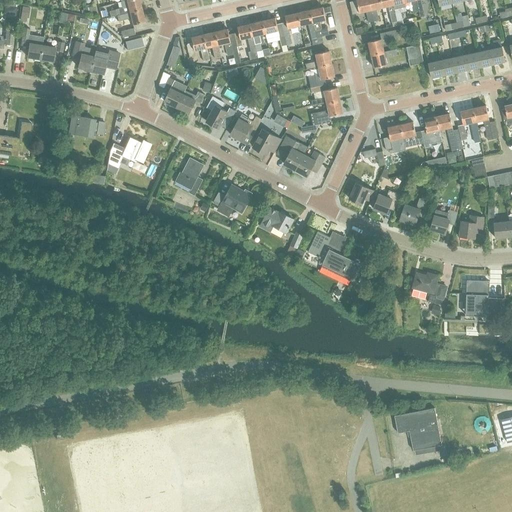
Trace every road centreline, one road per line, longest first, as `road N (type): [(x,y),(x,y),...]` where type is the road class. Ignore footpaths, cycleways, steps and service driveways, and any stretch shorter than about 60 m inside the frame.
road 1 (unclassified): [(0,412),(247,364),(365,380)]
road 2 (residential): [(139,111),(325,208)]
road 3 (residential): [(325,208),(418,247),(511,257)]
road 4 (residential): [(366,109),(511,77)]
road 5 (unclassified): [(365,380),(511,394)]
road 6 (residential): [(0,79),(139,111)]
road 7 (unclassified): [(359,511),(351,473),(368,422),(365,380)]
